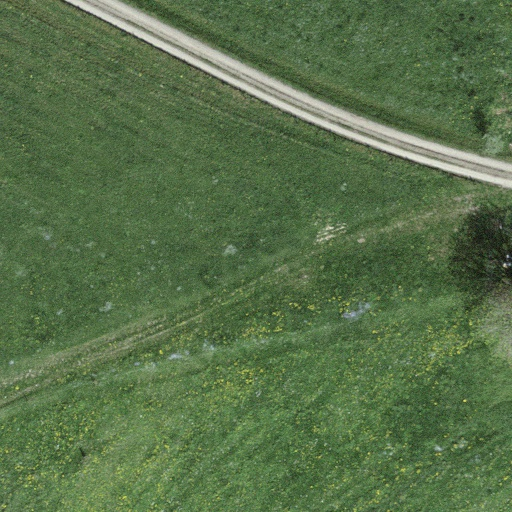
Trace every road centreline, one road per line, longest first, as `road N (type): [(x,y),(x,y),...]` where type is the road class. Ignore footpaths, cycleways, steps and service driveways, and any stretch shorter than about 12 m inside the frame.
road 1 (track): [(0,402),(105,366),(372,239),(458,218),(511,193)]
road 2 (track): [(511,178),(421,154),(78,0)]
